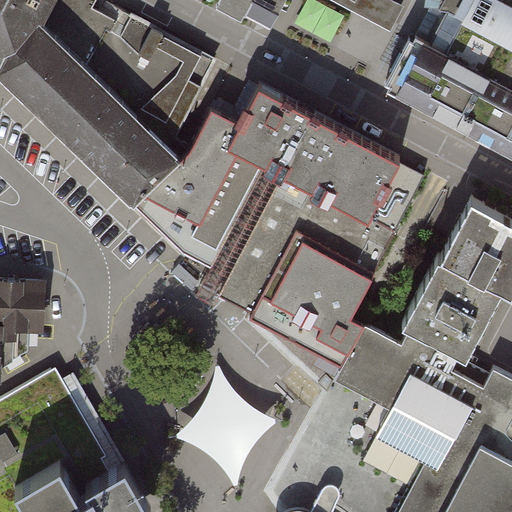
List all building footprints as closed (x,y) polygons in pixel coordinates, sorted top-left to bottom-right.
[(0,0),(0,55),(37,24),(49,0),(0,0)] [(102,0),(49,0),(37,24),(174,159),(202,110),(225,63),(102,0)] [(229,0),(271,22),(282,0),(229,0)] [(330,0),(389,31),(403,6),(390,0),(330,0)] [(406,33),(379,84),(511,154),(511,0),(444,0),(440,9),(422,41),(406,33)] [(0,80),(128,209),(174,159),(37,24),(0,55),(0,80)] [(367,221),(400,160),(306,111),(255,84),(233,128),(202,110),(174,159),(128,209),(165,243),(221,272),(225,275),(215,291),(346,359),(366,320),(357,315),(398,237),(367,221)] [(407,493),(396,511),(329,511),(339,495),(339,488),(335,482),(327,482),(322,487),(309,509),(302,505),(292,506),(281,509),(278,511),(511,511),(511,375),(492,365),(467,352),(502,286),(511,291),(511,216),(471,195),(402,320),(413,325),(405,340),(366,320),(346,359),(335,379),(384,404),(367,435),(422,462),(407,493)] [(30,324),(42,325),(44,280),(0,277),(0,366),(29,348),(30,324)] [(0,511),(136,511),(106,457),(57,372),(6,401),(0,403),(0,511)]
